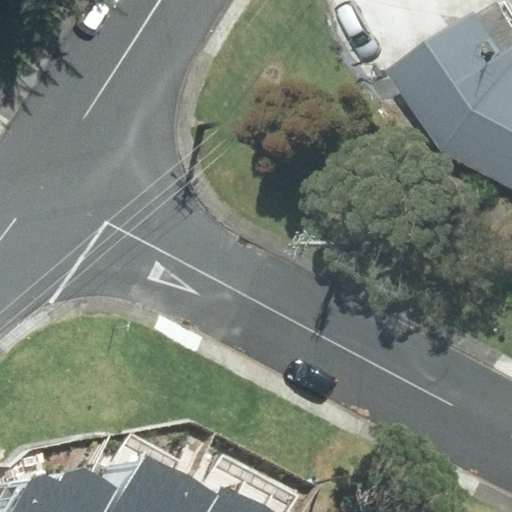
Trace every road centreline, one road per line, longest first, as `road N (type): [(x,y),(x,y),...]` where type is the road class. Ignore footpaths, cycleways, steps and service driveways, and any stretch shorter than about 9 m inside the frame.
road 1 (tertiary): [(511,436),(37,187)]
road 2 (tertiary): [(160,0),(37,187)]
